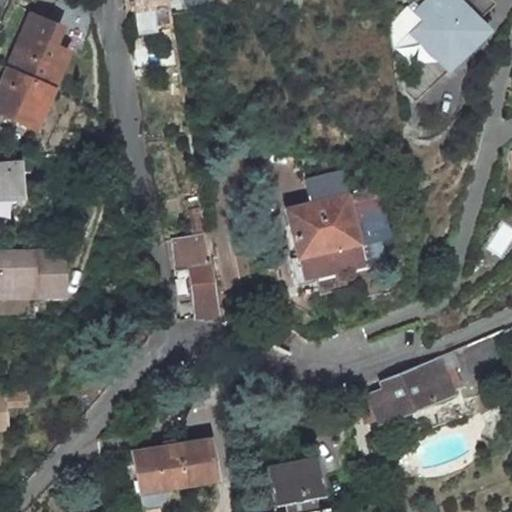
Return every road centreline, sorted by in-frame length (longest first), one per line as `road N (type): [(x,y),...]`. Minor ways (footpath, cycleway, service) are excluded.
road 1 (unknown): [(307,356),(420,311),(434,295),(511,25)]
road 2 (residential): [(166,332),(369,367),(511,308)]
road 3 (residential): [(113,0),(166,332)]
road 4 (residential): [(4,511),(166,332)]
